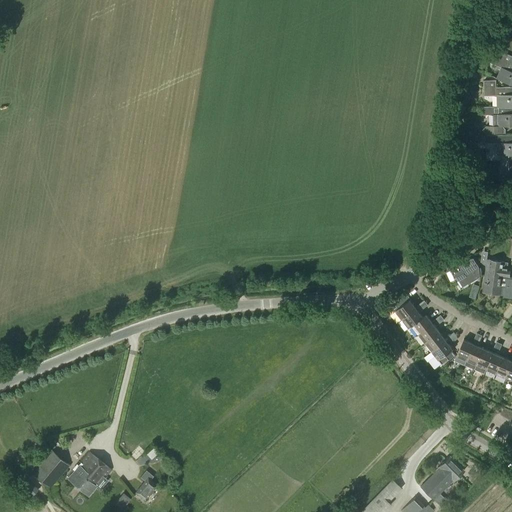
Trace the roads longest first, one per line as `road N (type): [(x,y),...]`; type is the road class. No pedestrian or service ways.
road 1 (tertiary): [(362,303),(240,303),(178,313),(0,384)]
road 2 (tertiary): [(511,463),(448,421),(362,303)]
road 3 (residential): [(511,340),(426,293),(414,273)]
